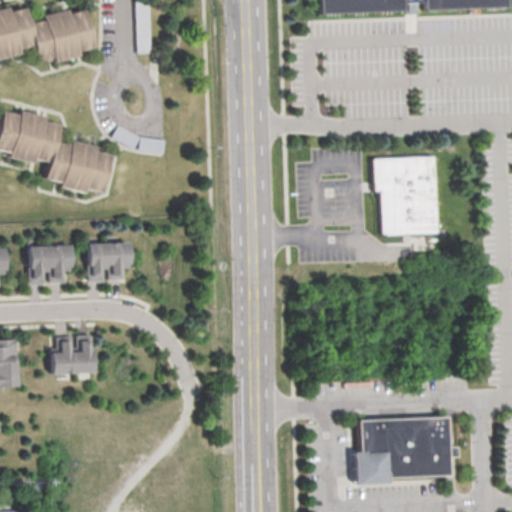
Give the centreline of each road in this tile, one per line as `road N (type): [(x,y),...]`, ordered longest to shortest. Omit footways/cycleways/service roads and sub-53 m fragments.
road 1 (tertiary): [(240,0),(255,461)]
road 2 (residential): [(194,401),(179,350),(134,313),(0,313)]
